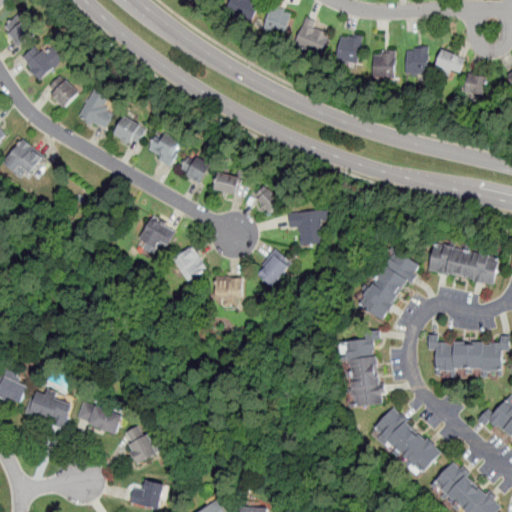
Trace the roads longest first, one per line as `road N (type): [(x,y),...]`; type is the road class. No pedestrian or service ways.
road 1 (primary): [(85,0),(188,82),(285,135),(346,160),(511,202)]
road 2 (primary): [(511,165),(301,103),(210,55),(137,0)]
road 3 (residential): [(0,70),(47,125),(240,235)]
road 4 (residential): [(511,300),(491,309),(424,312),(411,343),(420,389),(511,474)]
road 5 (residential): [(511,9),(372,11),(336,0)]
